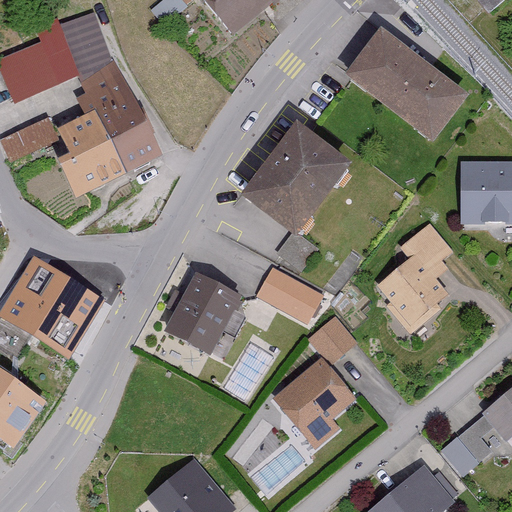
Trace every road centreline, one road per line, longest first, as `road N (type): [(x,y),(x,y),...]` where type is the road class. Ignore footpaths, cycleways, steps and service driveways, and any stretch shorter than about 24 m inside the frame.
road 1 (tertiary): [(167,256),(289,63),(345,0)]
road 2 (residential): [(308,511),(511,341)]
road 3 (tertiary): [(38,482),(82,426),(167,256)]
road 4 (residential): [(167,256),(26,239)]
